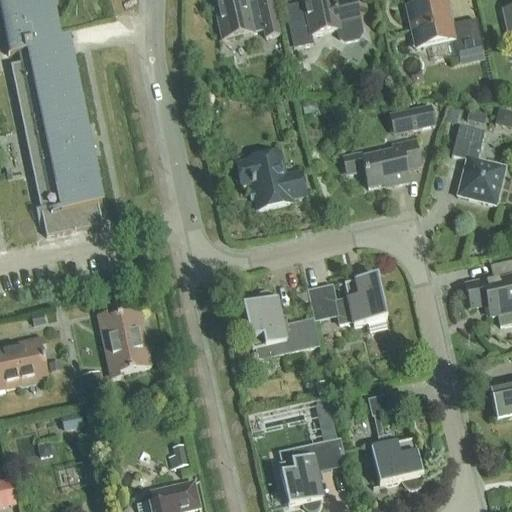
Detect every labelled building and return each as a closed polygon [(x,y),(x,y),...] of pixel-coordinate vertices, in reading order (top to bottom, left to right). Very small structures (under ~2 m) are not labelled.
[(62,57),(49,0),(5,0),(0,1),(0,18),(8,58),(18,56),(20,66),(10,68),(46,241),(103,229),(66,56),(62,57)] [(280,38),(270,0),(269,0),(247,5),(245,0),(212,0),(222,43),(264,34),(265,41),(280,38)] [(311,39),(337,33),(339,41),(345,45),(358,42),(361,36),(358,21),(354,1),(333,5),(331,0),(301,0),(305,15),(303,16),(300,21),(301,26),(288,29),(293,52),(313,48),(311,39)] [(445,0),(406,9),(416,52),(454,44),(458,61),(483,55),(476,23),(451,28),(445,0)] [(511,11),(503,13),(511,56),(511,11)] [(433,130),(428,109),(387,118),(392,139),(433,130)] [(457,200),(496,210),(505,171),(477,164),(484,135),(459,129),(451,160),(466,164),(457,200)] [(364,175),(368,192),(393,187),(393,190),(409,186),(406,173),(420,170),(415,144),(392,149),(393,154),(362,161),(361,157),(342,162),(346,178),(364,175)] [(285,180),(280,156),(246,163),(247,165),(236,168),(241,189),(251,187),(257,214),(291,207),(290,203),(306,199),(301,176),(285,180)] [(483,284),(465,288),(470,311),(487,308),(490,320),(497,319),(499,331),(511,327),(511,263),(490,269),(493,284),(484,287),(483,284)] [(347,303),(335,306),(339,328),(352,325),(353,331),(387,323),(377,280),(344,287),(347,303)] [(322,292),(309,295),(315,325),(329,323),(322,292)] [(276,303),(274,303),(273,301),(273,300),(272,299),(271,298),(269,297),(267,296),(266,296),(263,296),(262,297),(260,297),(259,298),(258,299),(258,300),(257,302),(256,303),(256,305),(256,306),(256,307),(242,310),(252,354),(256,353),(258,363),(318,350),(312,324),(282,330),(276,303)] [(105,352),(146,343),(140,315),(108,322),(107,318),(98,320),(105,352)] [(45,342),(13,349),(22,391),(50,385),(43,353),(47,352),(45,342)] [(121,377),(152,370),(146,343),(105,352),(112,384),(122,382),(121,377)] [(0,395),(22,391),(13,349),(0,351),(0,395)] [(496,425),(511,421),(511,390),(489,395),(496,425)] [(401,394),(366,403),(370,421),(405,412),(401,394)] [(423,482),(422,481),(414,443),(393,448),(390,438),(377,441),(380,451),(371,453),(379,491),(402,486),(403,487),(403,488),(404,489),(405,491),(407,492),(408,493),(411,494),(412,494),(414,494),(417,493),(418,492),(419,491),(421,489),(422,487),(422,486),(423,484),(423,482)] [(288,511),(302,509),(302,510),(303,511),(318,511),(319,511),(319,510),(320,509),(320,507),(320,506),(320,505),(322,504),(315,476),(345,469),(339,444),(280,457),(282,467),(278,468),(288,511)] [(0,483),(0,511),(15,508),(9,481),(0,483)] [(151,496),(153,505),(135,509),(135,511),(199,511),(194,486),(151,496)]
